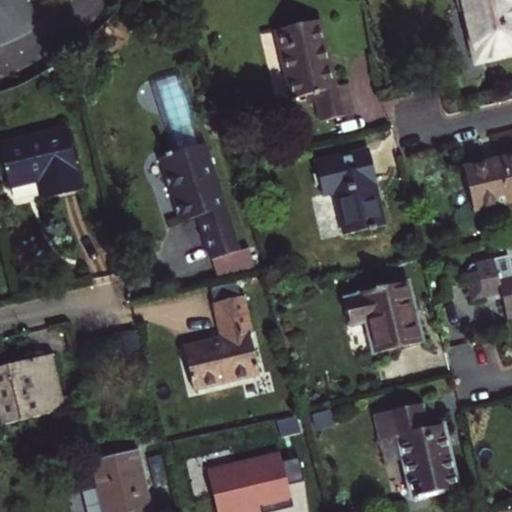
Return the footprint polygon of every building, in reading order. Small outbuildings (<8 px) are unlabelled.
[(477,62),(511,53),(511,8),(511,5),(511,4),(511,0),(460,0),(463,10),(465,9),(477,62)] [(291,99),(309,95),(313,93),(315,102),(320,122),(354,113),(348,84),(335,87),(329,60),(325,61),(322,48),(326,47),(320,20),(275,30),(291,99)] [(154,78),(178,153),(204,144),(180,70),(154,78)] [(67,128),(0,144),(0,150),(9,188),(39,180),(44,199),(81,190),(67,128)] [(212,260),(239,251),(204,144),(178,153),(160,158),(181,222),(198,217),(201,216),(205,226),(201,228),(212,260)] [(335,191),(346,235),(374,228),(363,184),(376,181),(369,151),(315,164),(322,194),(335,191)] [(511,157),(463,169),(473,210),(511,200),(511,157)] [(239,251),(212,260),(218,279),(255,267),(249,248),(239,251)] [(501,293),(502,297),(506,317),(511,316),(511,263),(510,253),(475,261),(475,262),(469,264),(464,272),(471,300),(486,296),(501,293)] [(423,342),(408,282),(359,293),(360,296),(344,300),(350,325),(366,321),(374,354),(423,342)] [(183,348),(193,390),(259,374),(248,331),(251,330),(243,296),(213,303),(222,338),(183,348)] [(0,366),(0,415),(2,425),(65,410),(52,354),(0,366)] [(280,400),(283,415),(297,412),(294,397),(280,400)] [(421,404),(375,414),(381,440),(398,436),(412,499),(457,488),(443,425),(427,429),(421,404)] [(152,511),(137,450),(91,461),(97,488),(102,511),(152,511)] [(263,511),(292,505),(279,451),(209,468),(219,511),(263,511)] [(165,475),(154,478),(158,493),(169,490),(165,475)] [(102,511),(97,488),(82,491),(87,511),(102,511)]
